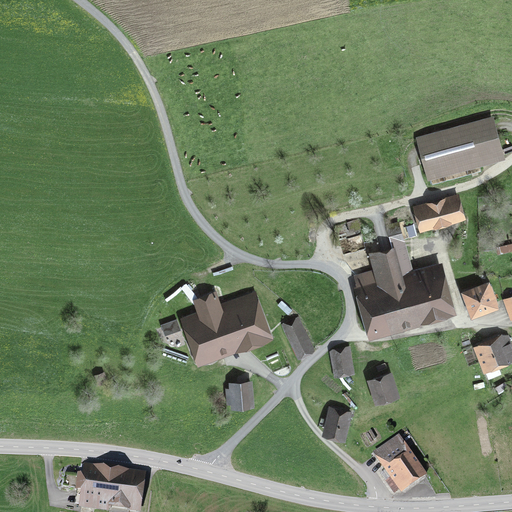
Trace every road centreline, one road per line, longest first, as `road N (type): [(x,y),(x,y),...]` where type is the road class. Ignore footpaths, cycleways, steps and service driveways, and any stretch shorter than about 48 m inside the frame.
road 1 (unclassified): [(290,383),(346,326),(346,284),(325,267),(249,257),(208,229),(187,200),(165,118),(135,54),(81,0)]
road 2 (tertiary): [(0,445),(98,450),(205,470)]
road 3 (tertiary): [(205,470),(379,507)]
road 4 (unclassified): [(290,383),(319,434),(369,480),(379,507)]
road 5 (unclassified): [(205,470),(290,383)]
